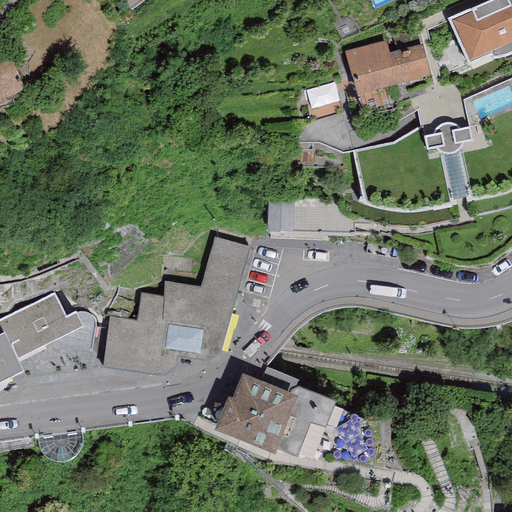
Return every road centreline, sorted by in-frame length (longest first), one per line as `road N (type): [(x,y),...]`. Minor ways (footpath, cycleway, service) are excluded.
road 1 (secondary): [(0,422),(199,391),(234,369),(297,299),(328,285),(361,280),(473,299),(511,287)]
road 2 (trunk): [(511,231),(381,413),(322,511)]
